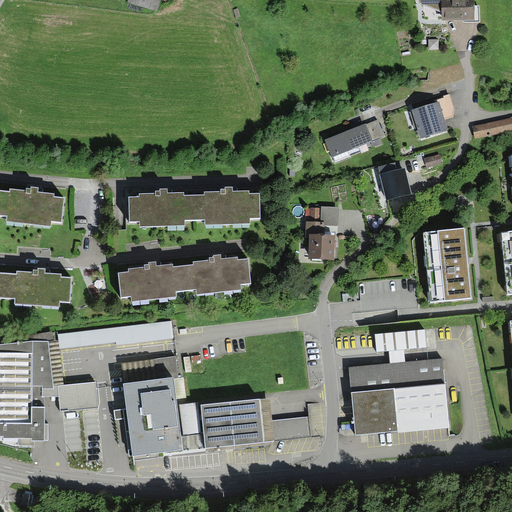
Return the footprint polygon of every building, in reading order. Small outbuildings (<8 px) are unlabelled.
[(165,0),(130,0),(129,3),(162,12),(165,0)] [(417,0),(418,4),(442,13),(443,21),(463,20),(475,20),(474,6),(474,0),(417,0)] [(479,6),(474,6),(475,20),(463,20),(463,22),(479,22),(479,6)] [(436,105),(412,113),(420,138),(444,131),(436,105)] [(511,129),(511,116),(476,121),(478,133),(511,129)] [(364,122),(321,138),(330,160),(372,143),(364,122)] [(436,151),(421,156),(424,165),(439,160),(436,151)] [(397,162),(375,168),(383,197),(406,191),(397,162)] [(58,191),(0,185),(0,215),(54,222),(58,191)] [(255,187),(119,192),(120,225),(257,220),(255,187)] [(328,219),(302,217),(300,251),(325,252),(328,219)] [(470,299),(461,231),(422,235),(430,304),(470,299)] [(506,294),(511,293),(511,231),(501,233),(506,294)] [(242,255),(107,267),(110,300),(246,287),(242,255)] [(69,271),(0,265),(0,297),(67,303),(69,271)] [(0,436),(18,440),(43,439),(43,389),(52,389),(46,343),(31,342),(0,345),(0,436)] [(440,361),(350,370),(356,434),(446,426),(440,361)] [(172,379),(123,386),(134,458),(182,450),(172,379)] [(258,401),(200,407),(205,451),(263,445),(258,401)]
